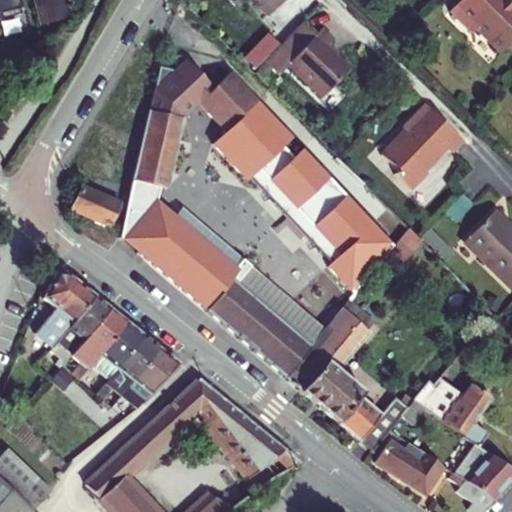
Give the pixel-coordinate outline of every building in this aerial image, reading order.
[(0,0),(0,18),(21,13),(17,0),(0,0)] [(36,0),(40,14),(71,6),(69,0),(36,0)] [(281,0),(243,0),(263,19),(281,0)] [(460,0),(448,13),(471,36),(476,31),(500,55),(511,41),(511,11),(500,0),(460,0)] [(348,72),(325,48),(331,42),(320,31),(314,37),(300,24),(263,63),(276,75),(286,65),(320,99),(348,72)] [(123,204),(115,240),(294,399),(356,332),(340,317),(321,337),(304,355),(233,291),(250,273),(293,227),(287,220),(245,265),(163,189),(178,118),(195,101),(222,129),(254,98),(225,69),(209,86),(181,58),(170,69),(155,66),(145,110),(144,110),(129,177),(123,204)] [(461,143),(424,107),(403,129),(405,131),(381,156),(397,172),(394,175),(410,190),(427,173),(422,169),(428,163),(429,165),(446,148),(451,152),(456,148),(461,143)] [(119,167),(115,186),(124,188),(128,165),(123,164),(123,168),(119,167)] [(369,195),(341,167),(298,210),(326,238),(369,195)] [(105,224),(116,200),(80,183),(79,183),(68,208),(105,224)] [(511,297),(511,236),(491,214),(461,242),(489,271),(488,272),(511,297)] [(403,262),(423,238),(410,228),(390,252),(403,262)] [(33,335),(50,350),(68,328),(94,296),(66,274),(62,270),(54,272),(41,298),(53,310),(33,335)] [(250,273),(233,291),(304,355),(321,337),(250,273)] [(99,301),(94,296),(68,328),(83,340),(109,309),(99,301)] [(127,324),(109,309),(83,340),(70,355),(88,371),(127,324)] [(132,328),(127,324),(88,371),(103,384),(143,338),(132,328)] [(366,342),(356,332),(294,399),(303,406),(340,439),(351,449),(372,426),(373,425),(353,406),(356,403),(331,380),(366,342)] [(159,351),(143,338),(103,384),(94,395),(100,401),(110,389),(119,397),(159,351)] [(159,351),(119,397),(111,407),(123,418),(134,410),(176,365),(159,351)] [(244,478),(271,458),(280,452),(195,381),(114,455),(116,457),(103,468),(101,466),(82,483),(95,498),(122,475),(194,414),(244,478)] [(415,414),(474,452),(475,453),(484,440),(469,429),(487,403),(467,389),(453,409),(447,406),(442,414),(423,402),(415,414)] [(406,408),(392,424),(449,461),(457,450),(469,458),(474,452),(415,414),(406,408)] [(362,459),(384,433),(372,426),(351,449),(362,459)] [(439,471),(408,449),(403,456),(385,444),(371,465),(421,498),(439,471)] [(0,452),(0,484),(25,511),(46,490),(6,447),(0,452)] [(293,463),(280,452),(271,458),(283,470),(293,463)] [(468,475),(484,459),(475,453),(474,452),(469,458),(461,469),(468,475)] [(488,505),(511,480),(511,477),(484,459),(468,475),(459,485),(488,505)] [(105,509),(132,486),(122,475),(95,498),(105,509)] [(462,511),(481,511),(488,505),(459,485),(446,476),(443,481),(453,489),(449,495),(465,507),(462,511)] [(0,511),(26,511),(25,511),(0,484),(0,511)] [(150,511),(153,510),(132,486),(105,509),(107,511),(150,511)] [(185,511),(226,511),(229,509),(207,494),(185,511)]
